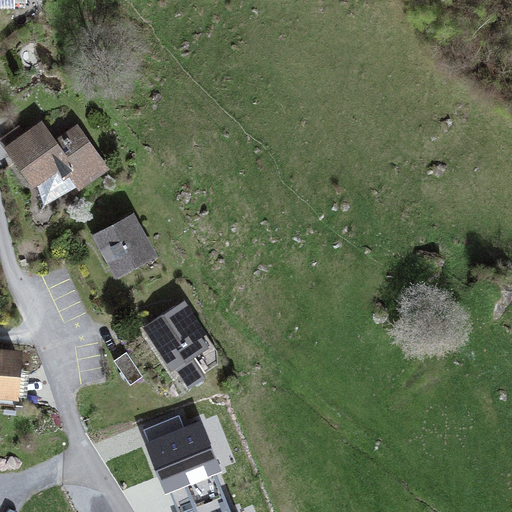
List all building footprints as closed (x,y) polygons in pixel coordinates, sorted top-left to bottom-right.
[(0,0),(0,8),(15,9),(14,0),(0,0)] [(21,161),(11,148),(27,137),(19,126),(0,139),(0,142),(16,165),(21,161)] [(44,205),(77,187),(97,172),(87,158),(93,154),(76,130),(54,146),(40,127),(27,137),(11,148),(21,161),(37,185),(44,205)] [(97,172),(103,168),(93,154),(87,158),(97,172)] [(120,260),(126,271),(154,256),(132,216),(104,231),(110,242),(102,246),(112,264),(120,260)] [(102,246),(110,242),(104,231),(96,236),(102,246)] [(118,275),(126,271),(120,260),(112,264),(118,275)] [(191,359),(207,348),(200,337),(205,333),(184,302),(151,323),(156,332),(150,336),(158,349),(162,347),(169,358),(172,356),(179,366),(191,383),(202,375),(191,359)] [(150,336),(156,332),(151,323),(144,328),(150,336)] [(202,375),(218,365),(218,353),(205,333),(200,337),(207,348),(191,359),(202,375)] [(173,371),(179,366),(172,356),(169,358),(162,347),(158,349),(173,371)] [(0,394),(13,396),(17,354),(0,352),(0,394)] [(114,361),(130,385),(143,377),(126,353),(114,361)]
